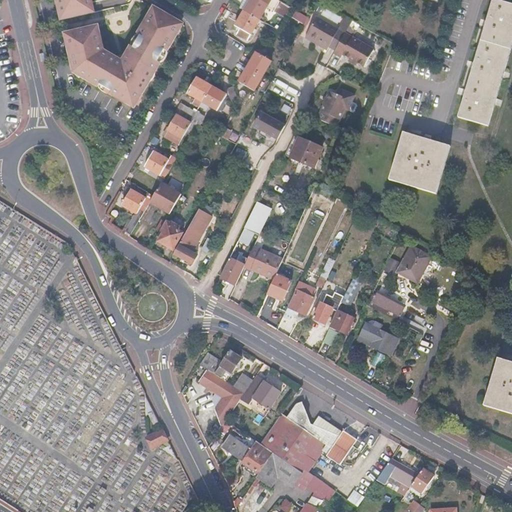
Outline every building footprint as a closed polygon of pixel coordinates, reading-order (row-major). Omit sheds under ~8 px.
[(57,0),(63,19),(95,11),(92,0),(57,0)] [(251,0),(246,11),(260,19),(268,4),(274,7),(278,0),(251,0)] [(511,44),(511,4),(496,0),(492,0),(458,117),(488,126),(511,44)] [(75,74),(81,75),(81,77),(99,86),(99,87),(111,94),(134,107),(161,62),(159,61),(165,49),(168,51),(176,37),(173,35),(180,23),(154,7),(139,34),(141,35),(134,46),(132,45),(129,51),(129,55),(124,64),(105,53),(104,54),(101,53),(98,41),(102,41),(99,26),(66,34),(75,74)] [(260,19),(246,11),(237,26),(241,29),(251,34),(260,19)] [(337,30),(316,18),(306,34),(319,41),(317,44),(326,49),(328,46),(335,50),(344,34),(351,21),(344,17),(337,30)] [(241,29),(238,34),(248,40),(251,34),(241,29)] [(371,50),(344,34),(333,53),(340,57),(342,55),(362,67),(371,50)] [(272,61),(256,52),(247,67),(263,76),(272,61)] [(263,76),(247,67),(238,82),(254,91),(263,76)] [(212,86),(197,77),(188,92),(203,101),(212,86)] [(227,95),(212,86),(203,101),(200,106),(206,110),(209,104),(221,112),(227,102),(224,99),(227,95)] [(233,86),(227,88),(232,101),(238,99),(233,86)] [(347,99),(328,90),(315,119),(334,127),(347,99)] [(183,105),(180,110),(193,117),(196,112),(183,105)] [(177,115),(176,114),(166,130),(182,139),(186,133),(195,118),(193,117),(180,110),(177,115)] [(202,115),(196,112),(193,117),(195,118),(199,121),(202,115)] [(284,126),(260,113),(253,127),(277,139),(284,126)] [(199,121),(195,118),(186,133),(190,135),(195,128),(197,124),(199,121)] [(197,124),(195,128),(214,138),(216,134),(197,124)] [(450,147),(403,133),(389,180),(436,194),(450,147)] [(322,148),(298,138),(290,157),(313,168),(322,148)] [(169,161),(155,152),(145,167),(164,179),(176,158),(172,155),(169,161)] [(180,195),(161,183),(153,197),(150,202),(169,214),(180,195)] [(146,199),(131,190),(121,205),(135,214),(125,231),(131,235),(149,203),(145,201),(146,199)] [(254,213),(252,212),(244,228),(254,233),(258,235),(270,209),(258,203),(254,213)] [(211,216),(199,209),(173,254),(191,264),(196,255),(191,252),(211,216)] [(165,221),(159,231),(163,233),(159,240),(158,242),(172,250),(174,249),(182,234),(177,232),(179,228),(170,223),(170,224),(165,221)] [(254,233),(244,228),(237,243),(240,245),(241,243),(248,246),(254,233)] [(252,248),(247,259),(244,266),(243,268),(273,280),(282,261),(252,248)] [(430,258),(411,248),(398,271),(417,282),(430,258)] [(247,259),(238,254),(235,261),(244,266),(247,259)] [(334,262),(327,258),(322,270),(328,273),(334,262)] [(235,261),(229,259),(220,279),(235,286),(243,268),(244,266),(235,261)] [(388,260),(385,272),(396,275),(399,262),(388,260)] [(328,275),(329,276),(326,283),(330,285),(333,279),(332,278),(338,267),(333,265),(328,275)] [(328,273),(322,270),(314,286),(320,289),(328,273)] [(290,281),(277,275),(268,295),(282,301),(290,281)] [(359,283),(354,281),(345,300),(349,303),(359,283)] [(294,290),(296,292),(289,308),(286,307),(282,317),(290,321),(295,311),(306,316),(314,300),(310,298),(314,289),(298,282),(294,290)] [(330,285),(326,283),(319,297),(324,299),(330,285)] [(369,300),(366,306),(397,321),(404,308),(378,294),(373,302),(369,300)] [(333,310),(321,304),(313,320),(325,325),(333,310)] [(342,314),(337,312),(330,328),(334,330),(342,314)] [(353,319),(342,314),(334,330),(346,335),(353,319)] [(373,328),(366,324),(358,341),(390,357),(398,340),(380,331),(383,326),(375,323),(373,328)] [(240,358),(229,351),(222,362),(214,374),(215,375),(221,378),(226,370),(231,373),(240,358)] [(222,362),(207,353),(200,365),(214,374),(222,362)] [(511,361),(499,358),(484,406),(511,414),(511,361)] [(252,380),(241,374),(234,386),(244,392),(252,380)] [(207,388),(216,394),(223,398),(216,409),(223,425),(226,420),(238,401),(244,392),(234,386),(221,378),(215,375),(207,388)] [(254,376),(252,380),(244,392),(238,401),(247,407),(251,401),(267,412),(281,391),(264,381),(263,381),(254,376)] [(216,394),(213,400),(216,409),(223,398),(216,394)] [(287,417),(282,414),(260,444),(272,453),(303,474),(306,470),(309,473),(324,449),(328,452),(326,456),(340,465),(342,462),(358,440),(344,431),(343,432),(320,416),(314,425),(311,423),(312,422),(301,402),(295,407),(287,417)] [(163,428),(146,436),(151,447),(168,440),(163,428)] [(229,453),(230,451),(243,460),(242,462),(258,474),(272,453),(260,444),(256,441),(250,449),(249,449),(249,450),(229,436),(221,448),(229,453)] [(170,445),(161,449),(175,459),(177,458),(170,445)] [(303,474),(272,453),(258,474),(256,478),(271,488),(278,479),(290,487),(294,481),(297,483),(305,488),(308,484),(311,479),(303,474)] [(406,468),(391,458),(376,480),(387,488),(391,482),(399,488),(396,493),(404,498),(419,477),(412,472),(406,468)] [(303,474),(311,479),(330,492),(332,488),(309,473),(306,470),(303,474)] [(424,470),(419,477),(404,498),(403,500),(407,503),(416,491),(422,495),(435,477),(424,470)] [(311,479),(308,484),(326,497),(330,492),(311,479)] [(354,489),(348,499),(357,505),(363,495),(354,489)] [(290,503),(286,499),(280,507),(285,511),(288,511),(291,509),(290,503)] [(322,511),(328,503),(324,500),(318,509),(320,511),(322,511)] [(415,511),(419,506),(414,503),(408,511),(409,511),(415,511)]
